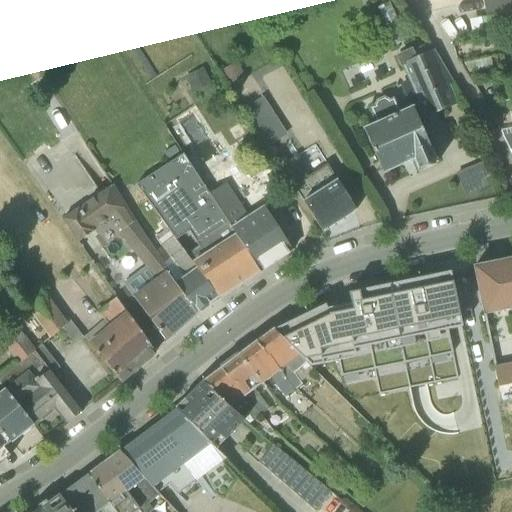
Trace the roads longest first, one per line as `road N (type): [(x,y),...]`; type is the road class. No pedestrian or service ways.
road 1 (residential): [(0,501),(297,286),(397,249),(511,222)]
road 2 (residential): [(511,187),(483,122),(407,0)]
